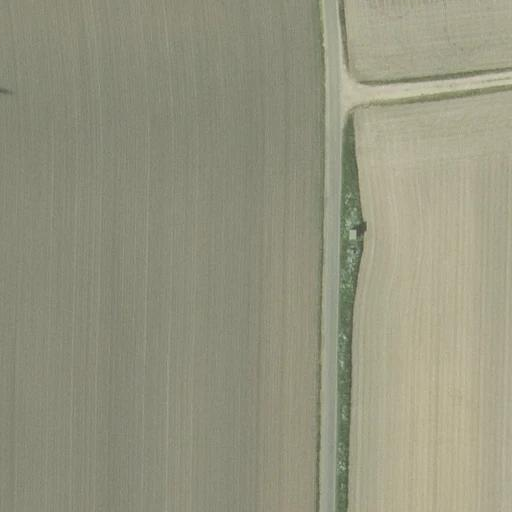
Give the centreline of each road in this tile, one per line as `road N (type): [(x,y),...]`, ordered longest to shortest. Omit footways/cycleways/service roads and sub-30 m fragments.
road 1 (unclassified): [(339,511),(338,0)]
road 2 (track): [(338,62),(511,52)]
